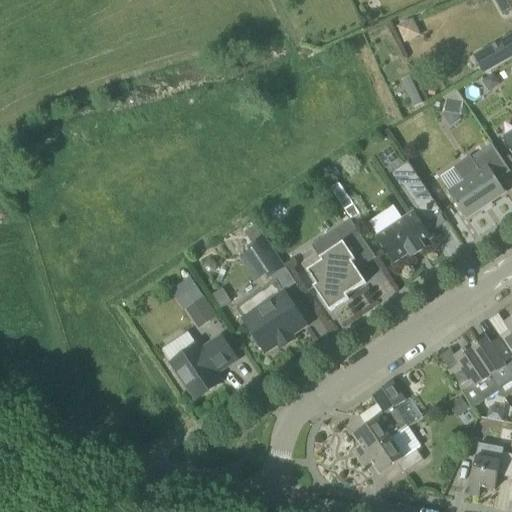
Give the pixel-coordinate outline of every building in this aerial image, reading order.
[(412,21),(398,27),(404,41),(418,35),(412,21)] [(511,59),(511,36),(474,58),(484,75),(511,59)] [(493,75),(482,82),(489,92),(500,85),(493,75)] [(462,119),(465,102),(449,99),(446,116),(453,125),(462,119)] [(464,180),(448,191),(467,220),(506,193),(497,180),(510,171),(492,144),(472,158),(471,156),(454,167),(455,167),(464,180)] [(378,154),(383,165),(397,158),(392,147),(378,154)] [(443,215),(408,163),(390,175),(400,190),(404,187),(429,225),(443,215)] [(361,215),(339,183),(330,189),(352,221),(361,215)] [(431,239),(415,214),(378,238),(395,263),(410,253),(413,258),(425,250),(422,246),(431,239)] [(318,286),(314,288),(331,313),(350,300),(347,297),(367,284),(353,263),(355,262),(354,260),(370,249),(352,222),(337,232),(344,243),(321,259),(323,262),(308,272),(318,286)] [(254,227),(246,233),(254,245),(263,239),(254,227)] [(269,278),(286,267),(266,237),(263,239),(254,245),(249,248),(269,278)] [(238,306),(237,310),(244,319),(243,320),(254,336),(254,341),(259,349),(263,350),(266,355),(279,346),(294,337),(308,327),(285,292),(284,292),(277,281),(238,306)] [(205,300),(189,311),(200,327),(216,316),(205,300)] [(501,338),(511,354),(511,320),(505,324),(510,332),(501,338)] [(188,333),(163,349),(197,401),(223,384),(217,375),(238,361),(222,337),(201,351),(198,346),(197,347),(188,333)] [(499,389),(511,380),(511,354),(501,338),(491,345),(486,337),(471,347),(499,389)] [(501,392),(499,389),(471,347),(455,358),(461,365),(451,372),(475,408),(501,392)] [(355,452),(360,460),(392,439),(409,428),(396,408),(406,402),(393,383),(373,396),(385,415),(355,435),(362,447),(355,452)] [(450,406),(458,418),(470,410),(462,398),(450,406)] [(392,439),(360,460),(365,468),(373,463),(381,475),(398,464),(405,474),(424,461),(418,451),(423,448),(409,428),(392,439)] [(501,462),(477,458),(470,495),(480,497),(482,488),(496,491),(498,477),(510,479),(511,468),(511,454),(502,453),(501,462)]
